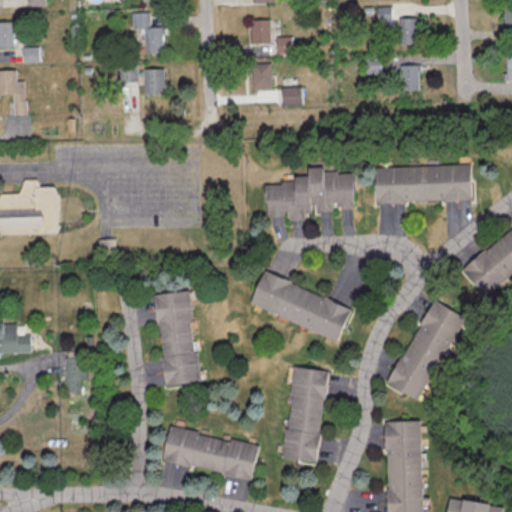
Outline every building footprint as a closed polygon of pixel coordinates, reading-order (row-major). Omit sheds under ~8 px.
[(511,1),(503,2),(504,26),(511,26),(511,1)] [(134,29),(146,29),(146,52),(167,52),(166,26),(151,26),(151,12),(134,12),(134,29)] [(400,42),(421,42),(421,18),(400,18),(400,42)] [(272,44),(272,19),(252,19),(252,44),(272,44)] [(0,47),(16,47),(16,22),(0,21),(0,47)] [(294,52),(294,36),(278,36),(279,52),(294,52)] [(41,46),(25,48),(26,62),(42,61),(41,46)] [(254,89),(274,89),(274,62),(254,62),(254,89)] [(422,90),(422,64),(398,64),(398,90),(422,90)] [(138,80),(138,66),(121,66),(121,80),(138,80)] [(167,69),(146,69),(146,94),(167,94),(167,69)] [(0,94),(16,94),(16,114),(28,114),(28,80),(19,80),(19,70),(0,70),(0,94)] [(285,105),(305,105),(305,87),(285,87),(285,105)] [(379,202),(475,200),(474,165),(378,167),(379,202)] [(359,208),(355,167),(312,172),(312,178),(266,183),(271,218),(359,208)] [(28,179),(23,193),(6,194),(0,205),(0,224),(7,227),(61,227),(62,194),(58,188),(45,188),(40,179),(28,179)] [(511,275),(511,229),(466,268),(489,295),(511,275)] [(343,340),(356,306),(265,272),(252,305),(343,340)] [(166,385),(202,381),(192,290),(156,294),(166,385)] [(423,399),(469,315),(437,298),(391,383),(423,399)] [(0,350),(35,350),(35,332),(20,332),(20,322),(0,322),(0,350)] [(91,357),(68,357),(68,392),(91,392),(91,357)] [(329,369),(293,366),(286,458),(322,460),(329,369)] [(426,511),(424,420),(388,421),(390,511),(426,511)] [(165,462),(256,478),(262,442),(171,426),(165,462)] [(505,511),(507,505),(451,497),(449,511),(505,511)]
